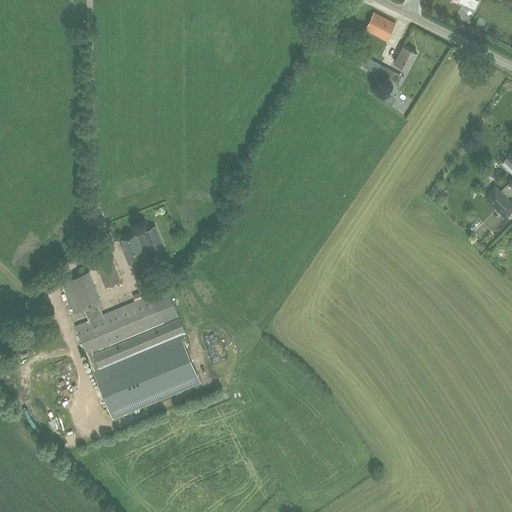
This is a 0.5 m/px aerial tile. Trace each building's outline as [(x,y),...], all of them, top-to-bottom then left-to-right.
[(474,8),(478,1),(476,0),(454,0),(459,2),(459,1),(474,8)] [(386,40),(395,23),(374,12),(365,29),(386,40)] [(394,62),(409,69),(417,52),(403,45),(394,62)] [(394,71),(381,64),(377,62),(373,69),(377,72),(376,73),(389,80),(394,71)] [(396,107),(408,115),(412,109),(400,101),(396,107)] [(511,209),(511,202),(507,198),(495,185),(485,196),(506,216),(511,209)] [(124,245),(122,245),(129,263),(135,260),(132,252),(141,249),(141,247),(148,244),(150,249),(162,245),(154,226),(143,231),(144,234),(137,237),(135,233),(121,238),(124,245)] [(105,287),(120,281),(108,252),(94,258),(105,287)] [(88,355),(94,368),(93,368),(114,417),(199,382),(179,333),(185,331),(167,288),(103,314),(98,303),(101,302),(89,271),(62,282),(75,313),(84,310),(89,320),(75,326),(88,356),(88,355)] [(54,334),(63,330),(59,322),(50,326),(54,334)] [(68,378),(63,379),(67,393),(72,392),(68,378)] [(68,431),(74,429),(71,417),(64,419),(68,431)]
